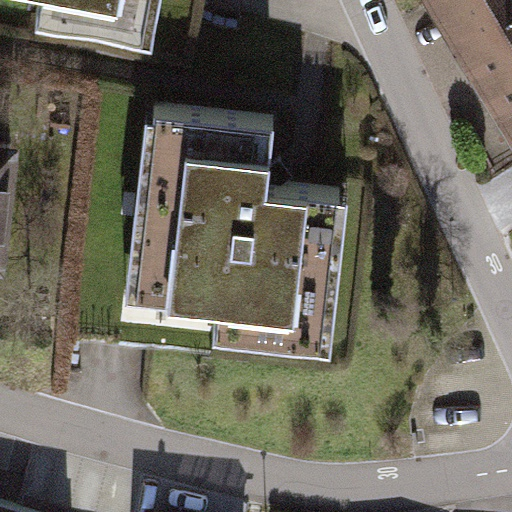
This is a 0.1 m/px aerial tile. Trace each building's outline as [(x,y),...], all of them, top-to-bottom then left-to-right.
[(38,0),(36,13),(145,33),(151,0),(38,0)] [(444,0),(454,16),(479,0),(444,0)] [(511,0),(479,0),(454,16),(511,109),(511,0)] [(267,122),(150,108),(125,323),(323,346),(341,195),(259,185),(267,122)] [(15,140),(0,138),(0,254),(3,255),(15,140)] [(51,511),(0,497),(0,511),(51,511)]
